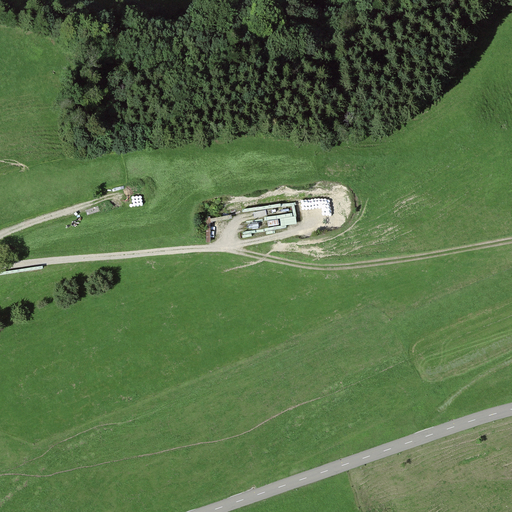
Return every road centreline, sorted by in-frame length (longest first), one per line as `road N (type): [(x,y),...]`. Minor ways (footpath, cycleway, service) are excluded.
road 1 (track): [(0,264),(212,248),(303,265),(379,262),(511,240)]
road 2 (tertiary): [(209,511),(511,410)]
